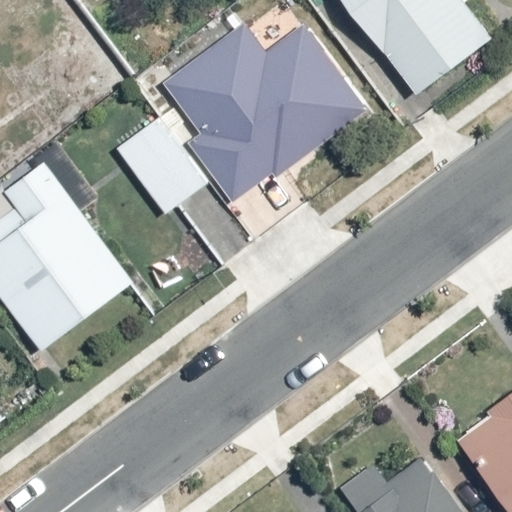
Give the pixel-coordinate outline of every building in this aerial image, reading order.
[(347,0),(418,94),(495,37),(466,0),(347,0)] [(245,25),(166,81),(203,133),(190,142),(233,203),(367,108),(306,23),(265,52),(245,25)] [(67,65),(95,100),(134,69),(106,34),(67,65)] [(18,209),(0,222),(0,287),(45,348),(138,280),(47,158),(4,190),(18,209)] [(511,386),(489,404),(492,408),(455,435),(511,510),(511,386)] [(467,511),(421,452),(390,475),(374,454),(339,481),(359,507),(353,511),(467,511)]
